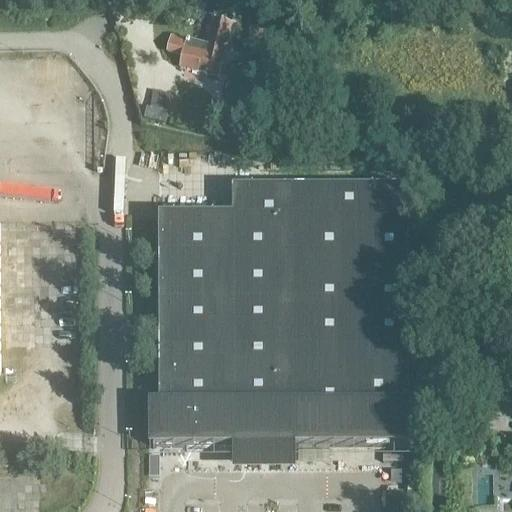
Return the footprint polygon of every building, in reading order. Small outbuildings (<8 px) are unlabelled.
[(232,25),(213,20),(206,47),(171,38),(167,53),(183,57),(180,69),(218,79),(232,25)] [(251,39),(272,40),(273,28),(252,27),(251,39)] [(146,121),(165,125),(171,96),(152,92),(146,121)] [(259,149),(276,153),(279,141),(262,138),(259,149)] [(279,456),(295,456),(295,449),(377,449),(410,449),(409,189),(403,189),(233,190),(233,217),(159,217),(160,409),(155,409),(155,408),(153,408),(154,450),(235,450),(235,456),(252,456),(265,456),(279,456)] [(435,391),(451,391),(453,365),(437,364),(435,391)] [(453,366),(451,391),(451,393),(478,393),(479,367),(453,366)]
